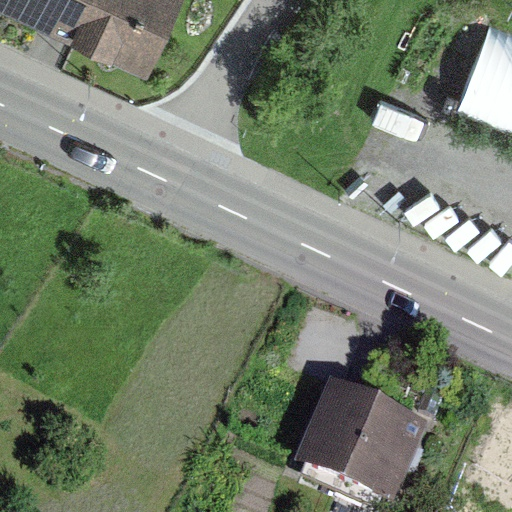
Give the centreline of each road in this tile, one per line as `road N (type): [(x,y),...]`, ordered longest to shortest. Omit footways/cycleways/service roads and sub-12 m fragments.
road 1 (tertiary): [(163,180),(511,341)]
road 2 (residential): [(163,180),(283,0)]
road 3 (tertiary): [(0,107),(163,180)]
